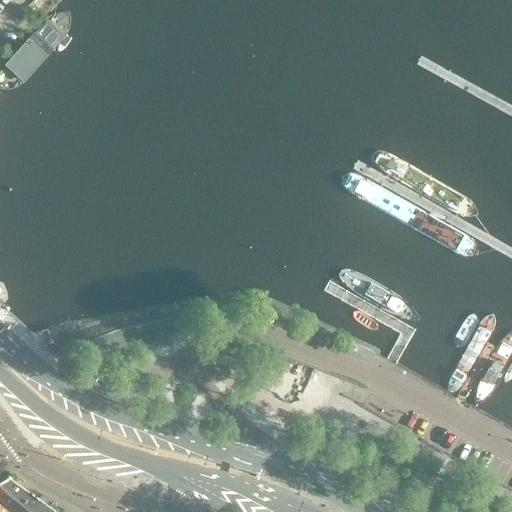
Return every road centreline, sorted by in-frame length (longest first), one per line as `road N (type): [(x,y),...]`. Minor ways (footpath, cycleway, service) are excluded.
road 1 (secondary): [(369,511),(269,461),(98,407),(60,389),(0,342)]
road 2 (tertiary): [(122,462),(224,481),(285,511)]
road 3 (tertiary): [(0,379),(43,423),(122,462)]
